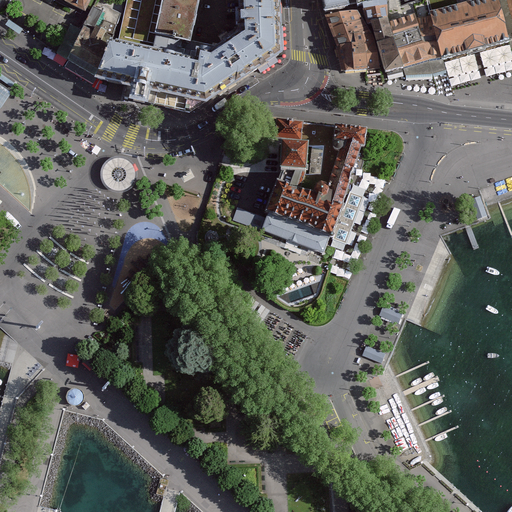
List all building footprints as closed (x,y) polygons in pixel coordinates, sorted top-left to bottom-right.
[(56,0),(87,16),(92,5),(95,0),(56,0)] [(124,0),(95,0),(92,5),(96,7),(87,27),(84,33),(68,62),(67,64),(98,79),(112,40),(124,0)] [(129,0),(120,41),(154,48),(155,43),(157,33),(163,0),(129,0)] [(187,39),(195,0),(163,0),(157,33),(187,39)] [(241,0),(243,29),(281,51),(279,0),(241,0)] [(321,0),(323,15),(350,10),(349,3),(356,1),(358,8),(362,7),(369,6),(369,2),(376,0),(321,0)] [(369,6),(362,7),(367,24),(371,23),(389,19),(387,0),(376,0),(369,2),(369,6)] [(431,17),(442,60),(465,54),(510,42),(498,0),(480,0),(430,13),(431,17)] [(354,36),(369,32),(357,12),(339,13),(326,16),(337,47),(354,45),(354,36)] [(415,14),(390,22),(403,69),(406,77),(434,76),(416,18),(415,14)] [(431,17),(416,18),(434,76),(446,72),(442,60),(431,17)] [(403,69),(390,22),(389,19),(371,23),(373,32),(382,71),(383,74),(403,69)] [(57,50),(68,62),(84,33),(72,27),(57,50)] [(198,48),(197,57),(189,111),(281,51),(243,29),(218,46),(211,51),(198,48)] [(354,45),(337,47),(341,73),(382,71),(373,32),(369,32),(354,36),(354,45)] [(187,39),(157,33),(155,43),(154,48),(197,57),(198,48),(211,51),(218,46),(187,39)] [(125,99),(189,111),(197,57),(154,48),(120,41),(112,40),(98,79),(117,83),(127,86),(125,99)] [(0,87),(0,111),(1,112),(12,95),(0,87)] [(364,149),(366,131),(280,122),(278,142),(289,142),(289,149),(273,149),(273,177),(291,178),(288,187),(275,183),(263,216),(267,218),(261,233),(323,256),(327,246),(328,243),(329,243),(331,243),(333,242),(333,240),(332,238),(360,149),(364,149)] [(120,162),(114,163),(109,166),(105,172),(104,178),(106,185),(109,190),(115,194),(121,195),(127,193),(133,190),(136,184),(137,178),(136,171),(132,166),(127,163),(120,162)] [(475,220),(487,218),(483,197),(471,200),(475,220)] [(240,210),(236,222),(261,230),(265,218),(240,210)] [(384,306),(380,316),(398,324),(402,314),(384,306)] [(382,365),(386,355),(367,347),(362,357),(382,365)] [(67,399),(82,400),(82,391),(67,391),(67,399)] [(376,431),(385,427),(377,410),(368,414),(376,431)]
